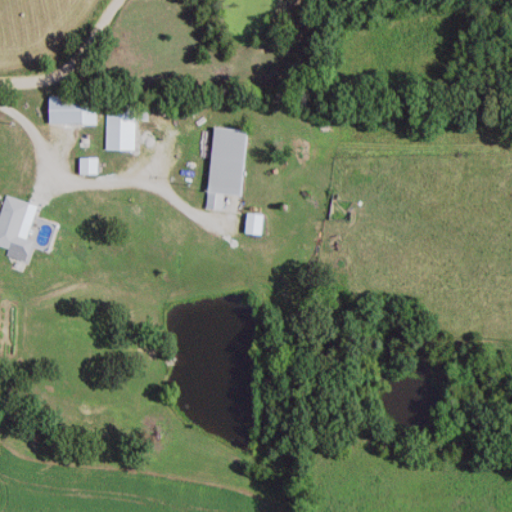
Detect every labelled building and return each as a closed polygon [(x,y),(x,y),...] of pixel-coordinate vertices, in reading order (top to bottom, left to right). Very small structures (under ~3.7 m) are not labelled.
[(104,93),(53,93),(53,122),(104,122),(104,93)] [(110,147),(141,147),(141,104),(110,104),(110,147)] [(257,127),(218,124),(212,206),(227,207),(229,192),(252,193),(257,127)] [(85,170),(103,170),(103,157),(85,157),(85,170)] [(0,243),(16,248),(15,253),(34,258),(39,238),(33,237),(37,219),(30,217),(35,200),(7,193),(0,221),(0,243)] [(270,210),(252,210),(252,231),(269,231),(270,210)]
